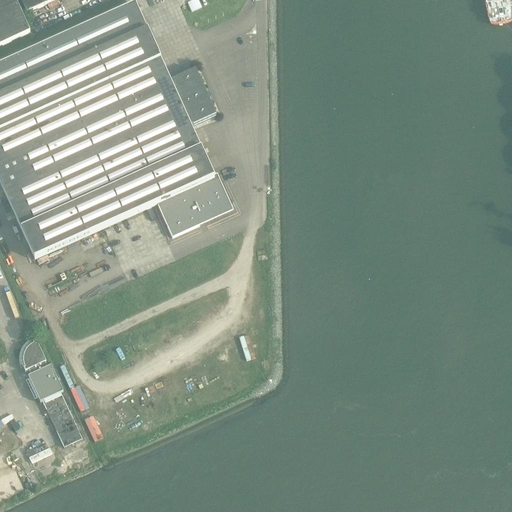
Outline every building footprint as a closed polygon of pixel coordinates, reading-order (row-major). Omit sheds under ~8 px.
[(0,0),(0,47),(29,34),(13,0),(0,0)] [(59,0),(20,0),(28,15),(59,0)] [(193,0),(188,3),(192,12),(203,7),(199,0),(193,0)] [(227,210),(191,130),(216,119),(208,102),(210,99),(209,96),(205,94),(195,72),(170,84),(135,5),(0,65),(0,185),(34,261),(157,206),(172,239),(199,227),(198,223),(227,210)] [(64,449),(82,441),(48,370),(45,365),(46,364),(37,343),(33,345),(34,346),(32,347),(31,348),(30,349),(28,350),(27,351),(26,352),(26,354),(25,355),(24,357),(24,359),(24,360),(23,362),(23,363),(24,365),(24,367),(24,368),(25,370),(24,370),(26,374),(28,373),(64,449)] [(94,440),(102,437),(93,417),(86,420),(94,440)]
